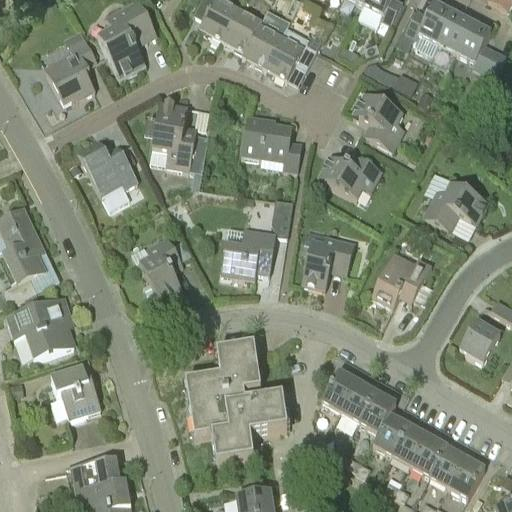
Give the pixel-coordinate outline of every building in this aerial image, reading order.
[(58,8),(55,0),(52,0),(46,2),(49,11),(58,8)] [(199,37),(221,49),(238,18),(216,6),(219,1),(216,0),(205,0),(193,23),(204,29),(199,37)] [(266,0),(265,4),(272,8),(276,0),(266,0)] [(276,0),(272,8),(280,12),(284,4),(276,0)] [(346,0),(345,3),(363,13),(369,0),(346,0)] [(394,0),(369,0),(363,13),(382,22),(379,27),(391,33),(402,11),(391,5),(394,0)] [(511,6),(511,0),(491,0),(488,7),(507,17),(511,6)] [(133,50),(154,39),(138,9),(106,26),(112,38),(98,45),(120,86),(145,73),(133,50)] [(394,35),(406,13),(402,11),(391,33),(394,35)] [(416,18),(405,40),(416,46),(415,49),(416,53),(432,61),(437,51),(453,21),(434,11),(427,24),(416,18)] [(260,30),(238,18),(221,49),(244,61),(260,30)] [(437,51),(456,60),(471,31),(453,21),(437,51)] [(265,77),(281,46),(260,34),(262,31),(260,30),(244,61),(242,65),(265,77)] [(472,74),(483,80),(494,59),(484,53),(491,41),(471,31),(456,60),(474,70),(472,74)] [(65,46),(70,56),(75,65),(46,80),(63,112),(75,106),(77,109),(95,100),(85,81),(89,79),(87,74),(97,69),(80,37),(65,46)] [(295,73),(305,79),(317,58),(306,53),(303,57),(281,46),(265,77),(287,89),(295,73)] [(357,61),(342,54),(339,61),(353,68),(357,61)] [(505,64),(494,59),(483,80),(494,86),(505,64)] [(377,73),(373,71),(367,74),(364,78),(395,93),(398,85),(388,81),(382,77),(377,73)] [(405,82),(399,94),(417,103),(423,91),(405,82)] [(430,111),(434,104),(423,98),(419,105),(430,111)] [(375,136),(369,147),(392,161),(405,138),(398,134),(403,124),(364,102),(353,124),(375,136)] [(160,111),(151,158),(168,160),(165,175),(189,179),(195,143),(183,141),(188,116),(160,111)] [(267,129),(247,126),(240,164),(261,167),(261,162),(283,166),(281,177),(298,179),(302,152),(290,150),(292,137),(267,133),(267,129)] [(138,190),(120,157),(108,164),(99,150),(77,162),(101,204),(102,204),(109,217),(130,205),(125,197),(138,190)] [(121,158),(129,173),(137,169),(129,153),(121,158)] [(330,165),(318,187),(357,208),(363,197),(370,201),(382,179),(359,166),(353,177),(330,165)] [(74,184),(82,180),(78,171),(70,176),(74,184)] [(203,182),(200,181),(195,180),(194,188),(202,190),(203,182)] [(476,233),(488,211),(451,193),(445,203),(438,199),(423,226),(451,241),(460,225),(476,233)] [(293,211),(279,209),(275,208),(271,232),(274,237),(273,243),(276,244),(287,245),(293,211)] [(23,216),(0,227),(0,238),(10,260),(3,263),(17,293),(3,300),(0,301),(0,317),(10,313),(37,300),(31,287),(45,280),(37,263),(44,260),(23,216)] [(269,283),(276,244),(273,243),(244,238),(241,255),(225,252),(221,284),(255,289),(256,281),(269,283)] [(301,292),(325,298),(331,274),(348,278),(354,253),(326,245),(324,253),(312,250),(301,292)] [(149,265),(139,271),(159,309),(181,297),(169,275),(180,270),(192,263),(183,247),(171,254),(167,247),(145,258),(149,265)] [(414,308),(431,274),(417,267),(414,272),(394,262),(371,305),(393,317),(401,301),(414,308)] [(149,302),(154,299),(149,291),(144,294),(149,302)] [(73,333),(64,307),(7,327),(15,349),(26,345),(34,368),(74,354),(67,335),(73,333)] [(511,317),(497,308),(491,319),(511,332),(511,317)] [(459,359),(483,373),(500,344),(476,330),(459,359)] [(219,385),(185,390),(194,447),(211,444),(215,472),(253,467),(250,443),(287,438),(282,405),(255,409),(254,399),(260,398),(254,355),(216,361),(219,385)] [(61,404),(69,429),(101,418),(91,389),(87,390),(83,377),(51,388),(57,406),(61,404)] [(338,380),(321,410),(340,421),(358,391),(338,380)] [(24,403),(21,391),(8,394),(11,407),(24,403)] [(377,402),(358,391),(340,421),(360,432),(377,402)] [(396,413),(377,402),(360,432),(378,443),(390,423),(396,413)] [(409,434),(390,423),(378,443),(372,454),(391,464),(409,434)] [(410,475),(428,445),(409,434),(391,464),(410,475)] [(325,448),(316,443),(310,454),(319,459),(324,450),(325,448)] [(428,445),(410,475),(430,486),(447,456),(428,445)] [(334,456),(324,450),(319,459),(329,465),(334,456)] [(449,496),(466,467),(447,456),(430,486),(449,496)] [(346,475),(357,481),(362,472),(352,466),(346,475)] [(449,496),(467,507),(485,477),(466,467),(449,496)] [(129,511),(126,489),(120,490),(116,468),(79,475),(85,511),(129,511)] [(362,472),(357,481),(356,482),(364,487),(371,477),(362,472)] [(511,486),(505,482),(505,483),(500,491),(511,498),(511,497),(511,486)] [(389,488),(383,498),(394,504),(400,494),(389,488)] [(400,494),(394,504),(404,510),(410,499),(400,494)] [(271,511),(270,499),(236,504),(237,511),(271,511)]
